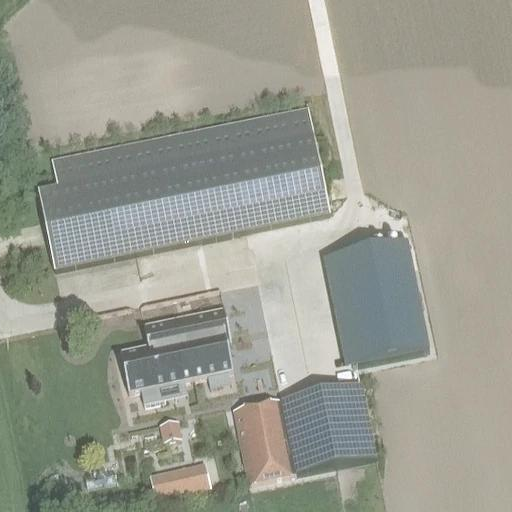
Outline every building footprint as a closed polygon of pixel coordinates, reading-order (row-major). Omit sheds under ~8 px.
[(316,142),(314,143),(309,112),(52,162),(57,192),(40,195),(55,275),(331,222),(316,142)] [(404,250),(335,263),(357,372),(361,371),(430,357),(413,272),(408,273),(404,252),(409,251),(408,249),(404,250)] [(148,354),(120,360),(128,399),(141,396),(144,411),(188,402),(185,387),(207,382),(210,394),(226,391),(231,390),(228,378),(233,377),(227,349),(225,341),(229,340),(224,316),(144,332),(148,354)] [(294,480),(375,464),(361,391),(356,392),(278,407),(294,480)] [(248,489),(294,480),(278,407),(232,417),(248,489)] [(177,427),(160,430),(164,448),(181,445),(177,427)] [(205,470),(165,479),(171,504),(210,496),(205,470)]
